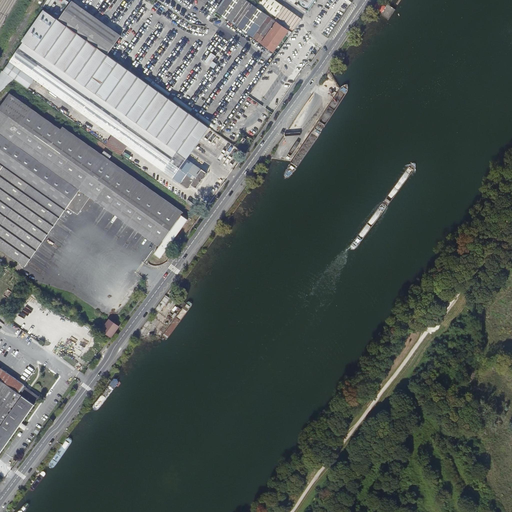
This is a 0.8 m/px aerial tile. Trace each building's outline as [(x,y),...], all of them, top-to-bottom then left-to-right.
[(248,2),(245,0),(223,0),(216,10),(216,11),(273,51),(288,30),(275,21),(248,2)] [(249,0),(248,2),(275,21),(284,8),(272,0),(249,0)] [(287,0),(295,5),(296,3),(306,9),(312,0),(287,0)] [(375,7),(382,12),(384,9),(386,6),(380,2),(380,3),(378,1),(374,6),(375,7)] [(72,4),(60,21),(110,56),(122,39),(72,4)] [(275,21),(288,30),(293,33),(302,20),(284,8),(275,21)] [(60,21),(44,10),(22,42),(24,44),(11,63),(84,115),(111,132),(127,145),(188,188),(190,188),(192,185),(197,188),(208,173),(187,159),(210,128),(210,127),(110,56),(60,21)] [(212,52),(205,62),(214,68),(217,64),(212,61),(216,55),(212,52)] [(0,178),(61,222),(71,208),(82,215),(94,198),(160,244),(155,252),(162,257),(187,220),(189,221),(192,218),(61,126),(60,128),(11,93),(0,107),(0,178)] [(82,120),(108,138),(111,132),(84,115),(81,116),(82,120)] [(104,142),(120,153),(127,145),(111,132),(108,138),(104,142)] [(61,222),(0,178),(0,247),(29,267),(61,222)] [(165,295),(158,308),(163,310),(170,297),(165,295)] [(112,337),(120,327),(110,320),(102,331),(112,337)] [(0,380),(24,398),(35,406),(41,398),(0,368),(0,380)] [(0,431),(24,398),(0,380),(0,431)] [(35,406),(24,398),(0,431),(0,457),(36,406),(35,406)]
